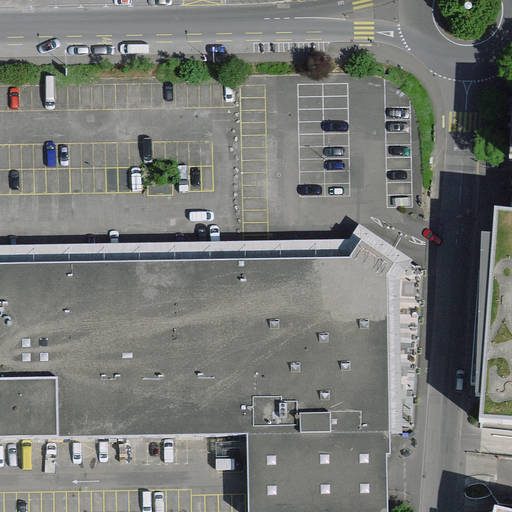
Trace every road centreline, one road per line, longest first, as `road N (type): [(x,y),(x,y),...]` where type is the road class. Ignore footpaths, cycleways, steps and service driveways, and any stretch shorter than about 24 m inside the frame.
road 1 (residential): [(438,511),(469,63)]
road 2 (tertiary): [(0,22),(324,16)]
